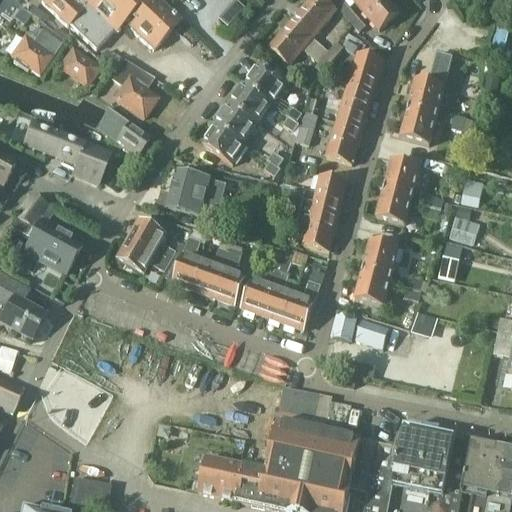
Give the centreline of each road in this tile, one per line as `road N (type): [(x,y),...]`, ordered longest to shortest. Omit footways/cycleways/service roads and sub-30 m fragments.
road 1 (residential): [(313,368),(407,46),(436,7),(430,0)]
road 2 (residential): [(123,220),(280,0)]
road 3 (residential): [(85,282),(313,368)]
road 4 (residential): [(313,368),(326,394),(511,431)]
road 5 (residential): [(0,454),(85,282)]
road 6 (residential): [(123,220),(32,174),(0,222)]
